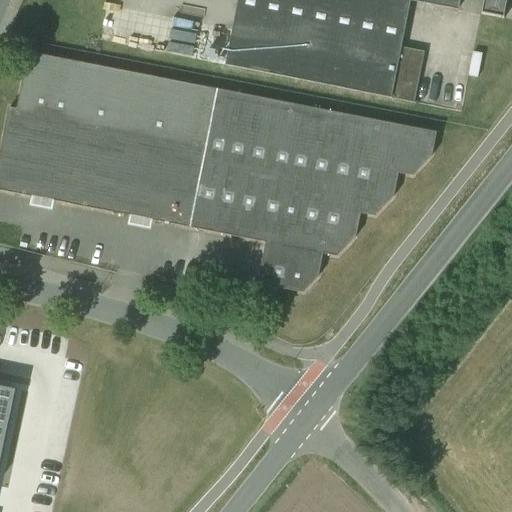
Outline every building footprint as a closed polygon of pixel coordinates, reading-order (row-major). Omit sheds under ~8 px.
[(411,1),(407,0),(238,0),(226,66),(415,103),(425,52),(402,48),(411,1)] [(460,0),(407,0),(411,1),(459,10),(460,0)] [(508,0),(484,0),(482,14),(505,19),(508,0)] [(437,134),(29,53),(18,110),(208,147),(192,228),(266,243),(258,284),(304,293),(318,278),(323,254),(338,257),(356,238),(361,214),(376,217),(394,197),(399,174),(414,177),(432,157),(437,134)] [(473,57),(461,55),(457,77),(468,79),(473,57)] [(18,110),(10,108),(0,157),(0,190),(192,228),(208,147),(18,110)] [(0,464),(16,391),(0,387),(0,464)]
